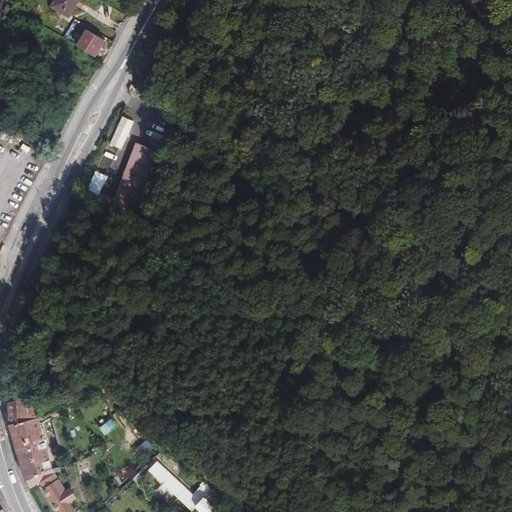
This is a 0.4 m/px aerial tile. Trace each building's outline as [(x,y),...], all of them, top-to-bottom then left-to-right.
[(80,0),(58,0),(53,9),(69,19),(80,0)] [(76,23),(73,27),(81,32),(84,28),(76,23)] [(75,45),(73,48),(96,60),(105,45),(86,34),(79,47),(75,45)] [(155,125),(154,130),(166,134),(168,129),(155,125)] [(135,145),(120,183),(135,189),(142,173),(150,177),(159,155),(135,145)] [(89,190),(101,194),(108,175),(96,171),(89,190)] [(135,189),(120,183),(109,210),(107,216),(130,225),(150,177),(142,173),(135,189)] [(88,208),(91,202),(95,194),(88,191),(81,205),(88,208)] [(101,213),(103,207),(91,202),(88,208),(101,213)] [(109,210),(103,207),(101,213),(107,216),(109,210)] [(12,429),(40,422),(38,400),(24,403),(23,392),(9,394),(12,429)] [(106,436),(119,429),(114,419),(101,427),(106,436)] [(54,473),(40,422),(12,429),(27,484),(38,480),(42,479),(54,473)] [(81,466),(103,456),(101,452),(66,466),(67,471),(81,466)] [(198,511),(199,511),(203,506),(157,468),(150,476),(193,511),(198,511)] [(197,478),(187,470),(184,474),(194,482),(197,478)] [(31,493),(43,488),(40,483),(38,480),(27,484),(31,493)] [(73,511),(70,506),(72,505),(76,501),(73,491),(64,497),(57,487),(55,488),(49,482),(43,488),(58,511),(73,511)] [(215,492),(205,485),(202,489),(211,496),(215,492)] [(217,511),(218,511),(206,502),(203,506),(199,511),(200,511),(217,511)]
